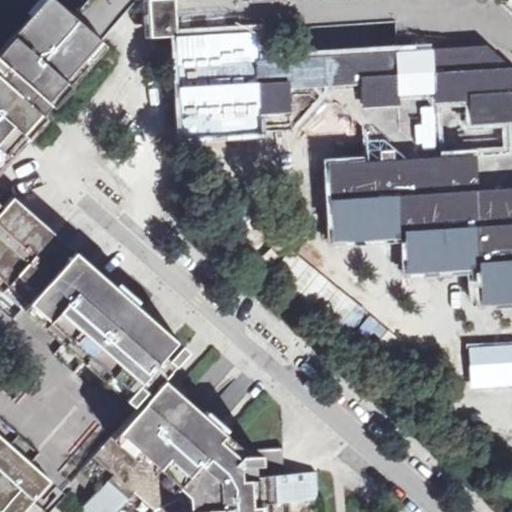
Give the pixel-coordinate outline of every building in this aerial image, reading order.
[(0,511),(46,511),(33,500),(38,495),(53,508),(82,476),(93,487),(97,490),(77,511),(114,511),(287,511),(286,501),(318,499),(316,471),(246,476),(244,462),(251,454),(243,446),(232,459),(211,441),(220,431),(201,414),(160,378),(161,377),(160,377),(185,348),(173,338),(169,343),(88,272),(92,268),(51,232),(47,236),(7,200),(0,208),(0,162),(5,156),(2,153),(16,137),(20,133),(23,136),(42,115),(38,111),(43,107),(47,102),(50,105),(69,84),(65,81),(83,61),(86,65),(96,53),(104,44),(75,17),(55,0),(49,0),(0,55),(0,511)] [(173,32),(171,0),(145,0),(148,33),(173,32)] [(511,0),(493,0),(511,16),(511,0)] [(511,67),(485,44),(390,50),(271,95),(256,31),(236,32),(188,72),(193,173),(274,169),(274,146),(325,144),(339,129),(376,161),(379,197),(343,200),(347,273),(419,269),(421,304),(458,300),(493,299),(496,335),(511,334),(511,67)] [(279,458),(277,446),(255,450),(257,462),(279,458)]
